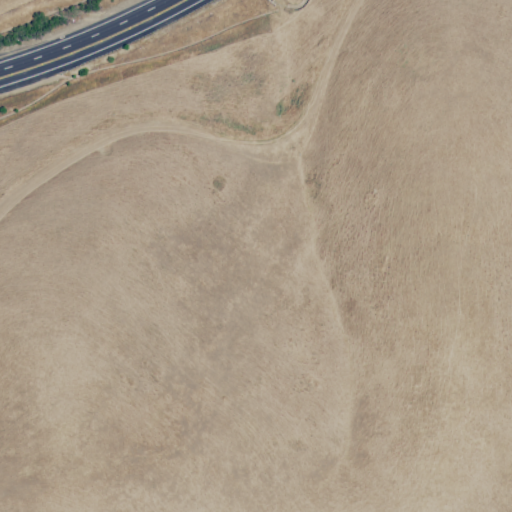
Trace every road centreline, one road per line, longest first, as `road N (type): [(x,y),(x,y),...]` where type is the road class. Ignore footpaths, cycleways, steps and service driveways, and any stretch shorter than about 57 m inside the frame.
road 1 (track): [(0,222),(60,165),(139,129),(171,127),(223,149),(295,129),(326,92),(371,0)]
road 2 (trunk): [(48,62),(181,0)]
